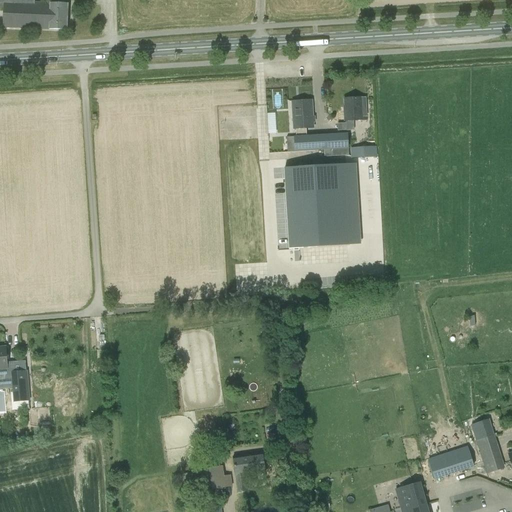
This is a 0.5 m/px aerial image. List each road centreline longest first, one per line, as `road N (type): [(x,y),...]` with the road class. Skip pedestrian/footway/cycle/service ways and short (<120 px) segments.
road 1 (secondary): [(0,59),(511,28)]
road 2 (track): [(511,276),(428,285),(422,304),(453,425)]
road 3 (track): [(98,313),(265,297)]
